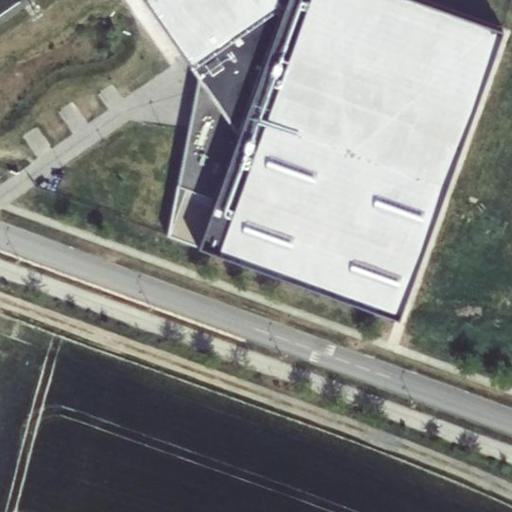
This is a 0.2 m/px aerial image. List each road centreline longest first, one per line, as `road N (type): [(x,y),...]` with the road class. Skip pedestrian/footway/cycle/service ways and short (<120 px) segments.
road 1 (residential): [(511,422),(0,233)]
road 2 (track): [(511,489),(0,302)]
